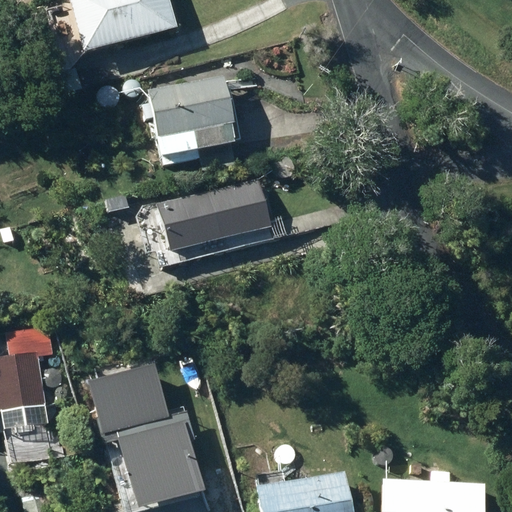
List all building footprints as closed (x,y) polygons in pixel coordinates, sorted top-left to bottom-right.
[(152,0),(49,0),(65,60),(162,35),(152,0)] [(209,84),(136,97),(133,81),(111,85),(114,103),(128,101),(130,111),(114,114),(117,130),(132,128),(139,166),(156,163),(157,168),(191,162),(190,156),(217,151),(214,133),(218,133),(209,84)] [(247,184),(141,208),(152,257),(258,233),(247,184)] [(31,360),(46,359),(44,331),(0,333),(0,348),(1,363),(0,363),(0,433),(1,434),(3,462),(38,460),(31,360)] [(118,421),(133,423),(134,414),(119,412),(118,421)] [(131,443),(114,503),(149,511),(166,511),(181,456),(171,453),(174,443),(139,434),(136,444),(131,443)] [(403,477),(413,477),(413,467),(403,467),(403,477)] [(335,511),(330,480),(236,495),(238,511),(335,511)] [(365,511),(470,511),(474,489),(369,485),(365,511)] [(40,511),(36,490),(0,497),(0,511),(40,511)]
